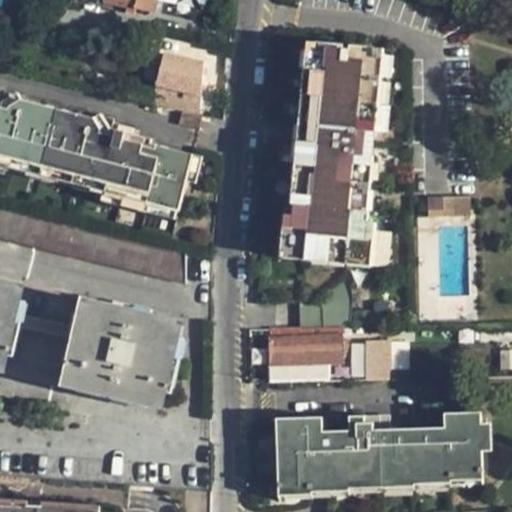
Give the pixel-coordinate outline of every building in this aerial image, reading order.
[(177,6),(177,0),(105,0),(105,2),(135,9),(136,7),(155,12),(157,2),(177,6)] [(156,53),(165,55),(179,57),(181,44),(159,39),(156,53)] [(342,43),(317,40),(314,68),(312,95),(309,123),(308,142),(305,165),(302,204),(293,202),(292,213),(284,212),(280,255),(370,264),(375,219),(365,218),(366,210),(358,210),(361,183),(365,142),(369,100),(374,46),(350,43),(350,48),(341,48),(342,43)] [(303,67),(314,68),(317,40),(307,40),(303,67)] [(384,47),(374,46),(369,100),(379,101),(384,47)] [(165,55),(162,64),(157,84),(157,86),(202,95),(203,63),(179,57),(165,55)] [(147,82),(157,84),(162,64),(152,62),(147,82)] [(301,94),(312,95),(314,68),(303,67),(301,94)] [(298,122),(309,123),(312,95),(301,94),(298,122)] [(365,142),(375,143),(379,101),(369,100),(365,142)] [(24,106),(4,101),(1,110),(0,109),(0,117),(20,123),(24,106)] [(0,157),(14,161),(46,168),(77,175),(110,183),(107,193),(133,200),(156,205),(179,211),(181,212),(195,156),(159,147),(158,150),(157,158),(142,154),(118,148),(94,142),(98,124),(98,120),(24,102),(24,106),(20,123),(0,117),(0,157)] [(203,131),(206,117),(185,113),(182,126),(203,131)] [(296,141),(308,142),(309,123),(298,122),(296,141)] [(142,139),(129,136),(128,140),(118,138),(120,129),(98,124),(94,142),(118,148),(142,154),(157,158),(158,150),(148,148),(149,145),(142,143),(142,139)] [(128,140),(129,136),(129,131),(120,129),(118,138),(128,140)] [(296,141),(294,164),(305,165),(308,142),(296,141)] [(371,183),(375,143),(365,142),(361,183),(371,183)] [(0,165),(12,168),(14,161),(0,157),(0,165)] [(44,177),(46,168),(14,161),(12,168),(44,177)] [(305,165),(294,164),(291,202),(293,202),(302,204),(305,165)] [(44,177),(75,184),(77,175),(46,168),(44,177)] [(75,184),(107,193),(110,183),(77,175),(75,184)] [(369,211),(371,183),(361,183),(358,210),(366,210),(369,211)] [(105,202),(130,209),(133,200),(107,193),(105,202)] [(444,208),(444,196),(428,196),(428,208),(444,208)] [(475,196),(444,196),(444,208),(428,208),(428,216),(475,215),(475,196)] [(130,209),(154,215),(156,205),(133,200),(130,209)] [(156,205),(154,215),(177,220),(179,211),(156,205)] [(0,239),(186,285),(186,253),(0,208),(0,239)] [(301,329),(343,329),(349,328),(350,294),(344,280),(322,293),(322,300),(300,300),(301,329)] [(0,369),(4,371),(25,287),(0,281),(0,369)] [(163,407),(183,324),(83,301),(64,384),(163,407)] [(344,363),(343,329),(301,329),(269,330),(270,365),(325,364),(344,363)] [(366,342),(367,381),(391,380),(389,342),(366,342)] [(325,377),(325,364),(270,365),(271,379),(325,377)] [(311,485),(329,484),(349,483),(381,481),(415,479),(416,478),(452,476),(452,473),(485,472),(484,448),(483,411),(445,413),(446,428),(446,436),(352,439),(353,432),(368,431),(367,419),(335,421),(335,428),(326,428),(325,418),(280,420),(283,486),(311,485)] [(391,418),(367,419),(368,431),(392,430),(391,418)] [(392,430),(368,431),(353,432),(352,439),(446,436),(446,428),(392,430)] [(485,482),(485,472),(452,473),(452,476),(452,483),(485,482)] [(452,487),(452,483),(452,476),(416,478),(415,479),(415,489),(452,487)] [(415,491),(415,489),(415,479),(381,481),(381,493),(415,491)] [(349,494),(381,493),(381,481),(349,483),(349,494)] [(330,496),(349,494),(349,483),(329,484),(330,496)] [(312,496),(311,485),(283,486),(283,497),(312,496)] [(99,511),(99,507),(0,500),(0,511),(99,511)]
